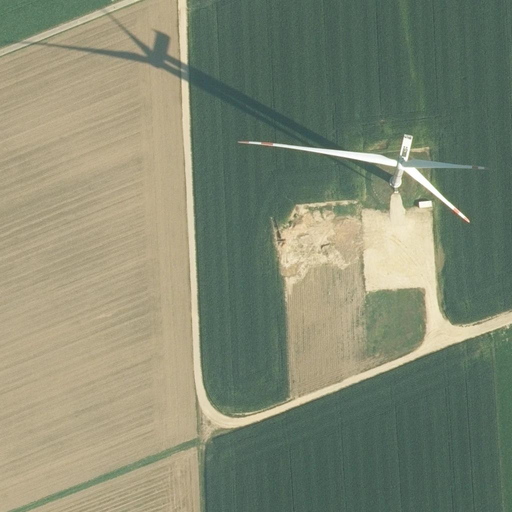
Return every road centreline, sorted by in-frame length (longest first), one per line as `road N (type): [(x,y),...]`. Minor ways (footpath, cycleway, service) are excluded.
road 1 (track): [(180,0),(201,442),(511,318)]
road 2 (track): [(25,511),(201,442),(204,511)]
road 3 (track): [(451,341),(436,320),(420,216)]
